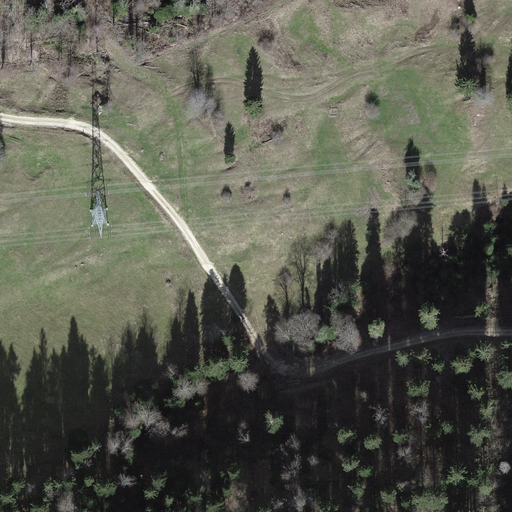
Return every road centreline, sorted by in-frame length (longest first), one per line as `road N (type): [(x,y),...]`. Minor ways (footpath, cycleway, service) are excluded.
road 1 (track): [(0,116),(90,127),(129,157),(263,354),(282,369),(304,371),(451,332),(511,331)]
road 2 (track): [(186,231),(170,98),(107,43),(94,0)]
